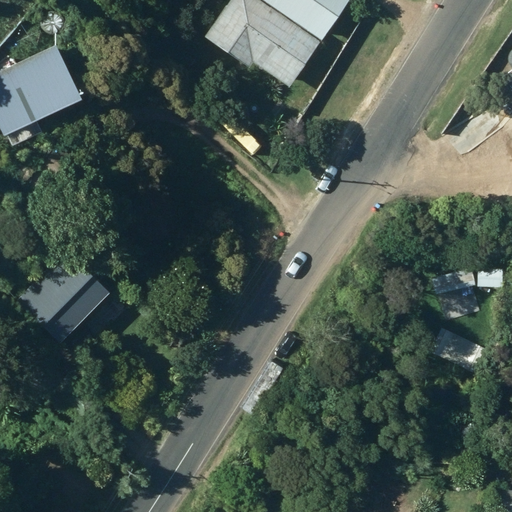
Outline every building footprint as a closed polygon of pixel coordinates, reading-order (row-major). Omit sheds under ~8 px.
[(276,0),(257,0),(265,10),(276,0)] [(236,34),(222,15),(194,34),(208,53),(236,34)] [(336,34),(321,25),(300,63),(316,71),(336,34)] [(0,126),(6,138),(83,102),(58,46),(0,72),(0,126)] [(315,83),(286,67),(274,90),(303,106),(315,83)] [(271,154),(244,122),(227,136),(254,168),(271,154)] [(504,200),(446,195),(444,214),(502,219),(504,200)] [(58,353),(108,303),(65,260),(15,310),(58,353)] [(502,266),(477,265),(476,291),(502,291),(502,266)] [(475,289),(467,267),(429,281),(437,303),(475,289)] [(104,405),(65,370),(45,393),(84,427),(104,405)] [(87,472),(63,449),(44,469),(68,492),(87,472)] [(495,511),(511,511),(511,490),(496,490),(495,511)]
